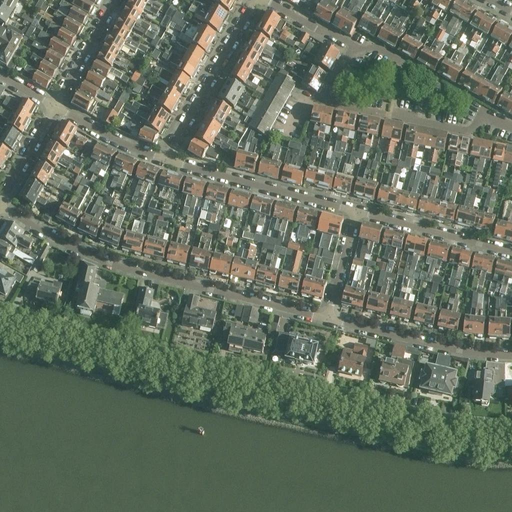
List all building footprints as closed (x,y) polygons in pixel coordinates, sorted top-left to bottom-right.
[(0,0),(0,6),(14,15),(17,10),(15,8),(18,2),(14,0),(0,0)] [(72,0),(75,2),(73,6),(89,15),(90,14),(92,15),(94,10),(93,9),(94,6),(83,0),(72,0)] [(130,1),(127,5),(129,6),(128,7),(141,14),(144,10),(156,17),(157,16),(159,13),(159,12),(137,0),(132,0),(131,2),(130,1)] [(137,0),(159,12),(161,8),(149,1),(149,0),(137,0)] [(225,0),(216,0),(214,4),(229,12),(229,11),(231,11),(232,9),(232,7),(233,5),(225,0)] [(284,0),(292,4),(294,0),(304,5),(307,7),(304,11),(311,15),(316,6),(307,1),(305,0),(284,0)] [(323,0),(323,2),(314,17),(322,21),(334,0),(323,0)] [(334,0),(322,21),(329,25),(338,10),(334,8),(339,0),(334,0)] [(359,0),(355,9),(341,32),(351,38),(355,31),(353,31),(359,20),(355,17),(358,11),(360,12),(363,6),(366,0),(359,0)] [(417,0),(413,8),(417,10),(420,5),(422,0),(423,0),(427,2),(427,0),(417,0)] [(434,6),(428,17),(432,19),(442,0),(432,0),(430,4),(434,6)] [(442,0),(432,19),(436,21),(442,11),(446,13),(453,0),(442,0)] [(454,17),(444,32),(449,35),(452,30),(466,5),(463,4),(462,2),(460,0),(458,1),(457,0),(449,14),(454,17)] [(62,2),(59,7),(71,13),(69,17),(83,26),(83,25),(85,26),(88,21),(86,20),(88,17),(62,2)] [(200,5),(197,10),(222,24),(224,20),(226,21),(229,17),(227,16),(227,15),(213,7),(211,11),(200,5)] [(452,30),(449,35),(454,38),(456,33),(462,22),(467,25),(475,10),(474,10),(474,8),(471,7),(470,7),(466,5),(452,30)] [(0,21),(5,25),(9,19),(11,20),(14,15),(0,6),(0,21)] [(342,10),(332,27),(341,32),(355,9),(351,6),(347,13),(342,10)] [(192,7),(189,11),(195,14),(205,20),(203,25),(217,33),(217,32),(219,33),(222,29),(220,28),(222,24),(197,10),(192,7)] [(124,14),(122,17),(148,32),(151,27),(138,20),(140,16),(127,9),(126,8),(123,13),(124,14)] [(366,15),(358,29),(366,34),(379,12),(374,9),(370,18),(366,15)] [(379,12),(366,34),(374,39),(382,24),(378,22),(382,14),(379,12)] [(473,29),(467,40),(471,42),(486,17),(484,15),(483,13),(481,12),(479,13),(478,12),(470,27),(473,29)] [(56,13),(54,17),(65,24),(63,28),(77,36),(79,37),(82,32),(80,31),(82,27),(56,13)] [(265,14),(261,20),(263,20),(262,23),(267,26),(266,28),(287,39),(289,35),(284,32),(283,34),(281,33),(286,24),(267,13),(267,15),(265,14)] [(24,16),(22,19),(32,25),(34,21),(24,16)] [(119,20),(116,25),(118,25),(117,26),(131,34),(133,29),(145,36),(145,37),(153,41),(155,36),(148,32),(122,17),(120,21),(119,20)] [(486,17),(471,42),(477,45),(483,34),(487,37),(496,22),(495,22),(494,20),(492,18),(490,19),(486,17)] [(377,40),(386,45),(399,21),(395,19),(389,29),(385,27),(377,40)] [(399,21),(386,45),(395,50),(402,37),(405,31),(401,28),(404,24),(399,21)] [(398,52),(406,57),(423,27),(425,23),(421,21),(410,40),(406,38),(398,52)] [(51,24),(49,28),(59,34),(57,39),(71,47),(71,46),(73,47),(76,42),(74,41),(76,38),(62,30),(62,29),(52,23),(51,24)] [(258,25),(255,31),(257,32),(270,39),(272,35),(285,43),(287,39),(266,28),(267,26),(262,23),(260,26),(258,25)] [(183,30),(210,45),(215,36),(198,26),(196,29),(186,24),(183,30)] [(494,41),(488,51),(492,53),(506,28),(504,27),(504,25),(502,24),(500,24),(499,24),(490,39),(494,41)] [(9,26),(6,30),(12,33),(21,38),(24,34),(14,29),(9,26)] [(114,33),(112,36),(137,50),(140,46),(127,39),(130,35),(116,28),(115,28),(112,32),(114,33)] [(506,28),(492,53),(496,56),(502,45),(506,48),(511,36),(511,29),(510,29),(509,29),(506,28)] [(183,30),(181,34),(193,41),(191,45),(205,54),(206,53),(207,54),(210,49),(209,48),(210,45),(183,30)] [(0,52),(0,53),(0,64),(6,68),(12,59),(21,43),(22,39),(21,39),(12,33),(10,37),(9,39),(5,36),(6,35),(0,31),(0,52)] [(417,63),(426,68),(439,44),(440,44),(446,34),(441,31),(429,52),(425,50),(417,63)] [(42,32),(38,38),(44,42),(45,40),(52,44),(49,49),(65,58),(65,57),(66,58),(69,53),(68,52),(70,48),(56,41),(56,40),(42,32)] [(420,33),(406,57),(414,61),(422,47),(417,45),(423,35),(420,33)] [(309,37),(304,34),(299,43),(304,46),(309,37)] [(253,35),(249,41),(274,56),(277,52),(266,46),(268,42),(255,35),(254,36),(253,35)] [(109,37),(107,42),(108,43),(121,51),(123,47),(135,54),(137,50),(112,36),(111,38),(109,37)] [(179,41),(177,45),(189,52),(187,55),(200,63),(202,60),(203,61),(206,56),(179,41)] [(249,41),(246,47),(248,48),(246,50),(259,57),(261,54),(272,60),(274,56),(249,41)] [(32,46),(32,47),(37,49),(47,55),(45,60),(59,68),(61,69),(63,64),(62,63),(64,59),(50,51),(40,45),(39,45),(34,42),(32,46)] [(309,43),(307,48),(335,63),(336,60),(338,61),(340,56),(339,56),(340,55),(325,46),(322,51),(310,44),(309,43)] [(443,46),(440,44),(439,44),(426,68),(434,73),(442,59),(437,57),(443,46)] [(104,50),(102,53),(128,68),(130,63),(118,56),(120,52),(107,45),(106,46),(105,45),(102,49),(104,50)] [(307,48),(305,52),(317,59),(315,64),(330,72),(330,71),(331,72),(334,67),(333,66),(335,63),(307,48)] [(460,56),(459,56),(446,79),(455,84),(463,71),(459,68),(468,52),(463,50),(460,56)] [(243,52),(239,58),(271,77),(273,73),(268,70),(256,63),(258,59),(245,52),(244,53),(243,52)] [(100,54),(97,59),(98,60),(111,68),(113,65),(125,72),(128,68),(102,53),(101,55),(100,54)] [(438,75),(446,79),(459,56),(455,53),(449,63),(445,61),(438,75)] [(172,54),(170,58),(196,74),(199,68),(198,67),(199,65),(186,57),(184,61),(172,54)] [(458,86),(467,91),(486,57),(482,55),(471,74),(467,71),(458,86)] [(33,56),(31,60),(41,66),(38,71),(52,79),(53,78),(55,79),(57,75),(56,74),(58,70),(44,62),(33,56)] [(486,57),(467,91),(475,96),(483,81),(479,78),(489,59),(486,57)] [(170,58),(168,62),(179,69),(177,72),(191,80),(192,77),(194,78),(196,74),(170,58)] [(239,58),(236,64),(238,65),(237,67),(250,74),(251,71),(264,78),(264,77),(269,80),(271,77),(239,58)] [(94,63),(91,69),(92,70),(92,71),(106,79),(109,75),(120,81),(121,81),(123,76),(111,70),(97,62),(96,64),(94,63)] [(297,66),(295,71),(322,86),(324,82),(325,83),(328,78),(327,78),(327,77),(312,68),(309,73),(297,66)] [(46,90),(51,81),(27,67),(25,71),(35,77),(32,82),(46,90)] [(503,71),(502,71),(485,101),(493,106),(502,91),(497,88),(503,78),(508,69),(505,67),(503,71)] [(232,71),(229,77),(256,92),(258,88),(245,81),(248,76),(236,69),(234,72),(232,71)] [(293,69),(290,74),(292,75),(304,82),(302,86),(317,95),(317,94),(319,94),(321,89),(320,89),(322,86),(295,71),(293,69)] [(477,96),(485,101),(502,71),(499,69),(490,84),(485,82),(477,96)] [(162,71),(160,75),(187,90),(190,85),(188,84),(190,81),(176,74),(174,78),(162,71)] [(89,73),(85,79),(87,80),(86,81),(104,91),(107,86),(110,88),(115,91),(118,87),(112,84),(91,72),(90,74),(89,73)] [(160,75),(158,78),(170,85),(169,88),(168,90),(181,97),(182,96),(183,94),(184,95),(187,90),(160,75)] [(279,75),(249,127),(266,137),(296,85),(279,75)] [(224,87),(221,91),(223,92),(222,92),(231,97),(232,95),(252,107),(255,102),(242,95),(245,91),(229,81),(228,82),(227,81),(225,85),(226,86),(225,88),(224,87)] [(82,85),(79,90),(80,91),(80,92),(95,100),(97,96),(109,103),(112,98),(85,83),(83,86),(82,85)] [(150,92),(177,107),(180,102),(178,101),(181,97),(168,90),(165,94),(153,88),(150,92)] [(505,94),(497,108),(505,113),(511,100),(511,90),(509,96),(505,94)] [(150,92),(148,96),(160,103),(158,107),(171,115),(173,111),(175,112),(177,107),(150,92)] [(250,111),(252,107),(232,95),(231,97),(222,92),(218,100),(234,109),(237,104),(250,111)] [(74,98),(71,104),(73,106),(87,114),(91,116),(97,104),(94,102),(79,94),(76,99),(74,98)] [(8,98),(6,102),(31,117),(33,113),(35,114),(38,109),(36,108),(22,100),(19,104),(8,98)] [(6,102),(3,106),(14,112),(12,117),(28,126),(31,121),(29,120),(31,117),(6,102)] [(134,103),(132,107),(134,108),(133,109),(139,112),(164,126),(166,123),(168,124),(171,119),(169,118),(169,117),(156,110),(153,114),(142,107),(134,103)] [(213,109),(211,112),(237,127),(237,126),(238,124),(240,122),(229,116),(231,111),(216,103),(216,104),(214,103),(211,108),(213,109)] [(314,108),(311,124),(315,125),(313,137),(318,138),(324,110),(314,108)] [(0,109),(0,116),(8,121),(9,120),(10,120),(7,125),(22,134),(24,130),(26,131),(28,126),(12,117),(1,110),(0,109)] [(101,122),(111,128),(112,127),(118,115),(108,110),(101,122)] [(318,138),(316,149),(321,150),(323,139),(325,127),(330,128),(334,112),(324,110),(318,138)] [(139,112),(137,117),(148,123),(146,127),(159,135),(161,136),(164,131),(162,130),(164,126),(139,112)] [(208,114),(205,119),(207,120),(206,121),(221,130),(224,125),(235,131),(237,127),(211,112),(209,115),(208,114)] [(334,153),(339,155),(347,115),(338,113),(334,129),(339,130),(334,153)] [(357,117),(347,115),(339,155),(344,156),(349,132),(354,133),(357,117)] [(360,147),(365,148),(371,120),(361,117),(357,134),(362,135),(360,147)] [(371,120),(365,148),(370,149),(373,138),(377,139),(381,122),(371,120)] [(203,127),(200,131),(230,148),(237,151),(238,147),(229,142),(218,136),(221,130),(206,121),(205,123),(204,122),(201,126),(203,127)] [(60,124),(56,131),(84,147),(86,144),(87,141),(80,138),(79,139),(74,136),(77,131),(63,123),(62,124),(60,124)] [(135,123),(132,128),(142,134),(139,140),(155,147),(157,142),(156,141),(158,136),(135,123)] [(385,123),(381,140),(388,141),(388,143),(386,143),(384,154),(388,155),(394,125),(385,123)] [(394,125),(388,155),(392,156),(394,145),(393,145),(393,143),(400,144),(404,127),(394,125)] [(0,134),(16,143),(18,141),(19,142),(22,137),(20,136),(21,136),(6,127),(4,131),(0,129),(0,134)] [(406,159),(403,170),(409,171),(411,160),(418,130),(408,127),(404,145),(412,147),(412,149),(410,148),(407,159),(406,159)] [(418,130),(411,160),(415,161),(418,150),(416,150),(417,147),(423,149),(424,149),(428,132),(427,131),(418,130)] [(56,131),(52,138),(53,140),(67,149),(70,143),(75,146),(74,148),(81,152),(83,148),(84,147),(56,131)] [(197,133),(195,137),(196,138),(196,140),(210,148),(213,143),(221,148),(220,149),(227,153),(230,148),(200,131),(199,134),(197,133)] [(428,132),(424,149),(425,149),(432,151),(431,153),(430,152),(427,164),(432,165),(438,134),(429,132),(428,132)] [(0,134),(0,144),(12,151),(12,150),(14,151),(17,146),(15,146),(16,143),(0,134)] [(438,134),(432,165),(436,166),(439,154),(437,154),(438,152),(444,153),(448,136),(438,134)] [(450,167),(455,168),(461,139),(451,137),(448,153),(452,154),(450,167)] [(461,139),(455,168),(460,169),(463,156),(467,157),(471,141),(461,139)] [(476,180),(478,173),(484,144),(474,141),(470,158),(476,159),(470,186),(475,187),(476,180)] [(194,142),(188,153),(189,153),(189,156),(193,158),(194,156),(202,161),(206,155),(216,160),(219,155),(194,142)] [(48,148),(46,152),(70,166),(73,162),(62,156),(65,151),(51,143),(51,144),(48,144),(47,146),(48,148)] [(95,162),(90,172),(94,174),(107,150),(103,148),(104,146),(100,144),(99,146),(98,145),(91,159),(95,162)] [(234,169),(244,172),(251,145),(247,144),(244,155),(239,153),(234,169)] [(484,144),(478,173),(483,174),(485,161),(490,162),(493,145),(484,144)] [(244,172),(254,175),(259,159),(253,157),(256,146),(251,145),(244,172)] [(0,158),(6,162),(8,158),(10,158),(12,155),(11,154),(11,153),(0,146),(0,158)] [(268,178),(276,147),(271,146),(267,161),(262,160),(258,176),(268,178)] [(498,189),(498,186),(506,148),(496,146),(493,163),(498,164),(493,188),(498,189)] [(276,147),(268,178),(277,181),(282,165),(277,163),(281,148),(276,147)] [(511,149),(506,148),(500,177),(505,178),(508,166),(511,166),(511,149)] [(107,150),(94,174),(99,176),(101,171),(105,174),(108,168),(109,168),(116,154),(115,154),(116,152),(112,150),(111,151),(107,150)] [(42,155),(41,158),(42,160),(41,160),(55,168),(58,164),(68,170),(70,166),(46,152),(44,155),(42,155)] [(113,170),(111,176),(114,178),(112,183),(113,183),(117,185),(122,174),(129,159),(125,158),(126,156),(121,154),(120,156),(119,155),(113,169),(113,170)] [(281,182),(291,185),(298,157),(294,156),(290,167),(286,166),(281,182)] [(304,183),(304,185),(309,186),(310,184),(313,185),(314,185),(318,170),(317,170),(311,169),(314,157),(311,156),(304,183)] [(298,157),(291,185),(301,187),(305,171),(300,170),(303,158),(298,157)] [(349,166),(341,195),(346,196),(347,194),(350,195),(354,180),(349,179),(352,167),(355,159),(351,158),(349,166)] [(122,174),(117,185),(122,187),(127,176),(130,178),(138,163),(137,163),(138,161),(133,159),(132,161),(129,159),(122,174)] [(318,170),(314,185),(315,186),(318,186),(317,188),(322,190),(330,161),(326,160),(323,171),(319,170),(318,170)] [(330,161),(322,190),(328,191),(328,189),(331,190),(335,175),(330,173),(333,162),(330,161)] [(37,169),(35,171),(70,191),(72,187),(62,181),(51,175),(53,171),(40,163),(39,164),(37,164),(36,167),(37,169)] [(140,181),(135,192),(140,194),(151,166),(146,164),(145,165),(145,166),(141,164),(136,179),(140,181)] [(337,176),(333,191),(336,191),(336,193),(341,195),(349,166),(345,165),(342,177),(337,176)] [(151,166),(140,194),(145,196),(149,185),(154,187),(160,171),(156,170),(156,168),(151,166)] [(358,180),(354,196),(358,197),(357,199),(363,200),(371,170),(366,169),(363,181),(358,180)] [(440,179),(442,172),(431,169),(429,176),(440,179)] [(371,170),(363,200),(369,202),(369,200),(374,201),(378,185),(372,183),(375,172),(371,170)] [(31,174),(30,177),(31,178),(31,179),(44,187),(47,183),(57,189),(68,195),(70,191),(35,171),(34,174),(31,174)] [(160,193),(159,199),(160,200),(165,202),(174,174),(168,172),(167,173),(167,174),(163,173),(159,187),(164,189),(162,194),(160,193)] [(414,182),(406,212),(412,214),(413,212),(415,213),(419,197),(415,196),(421,174),(417,173),(416,175),(414,182)] [(174,174),(165,202),(170,203),(173,192),(178,194),(183,179),(179,178),(179,177),(179,175),(174,174)] [(381,187),(377,202),(381,203),(380,205),(386,207),(394,177),(390,175),(386,189),(381,187)] [(394,177),(386,207),(392,208),(393,206),(397,207),(398,208),(401,193),(395,191),(399,178),(394,177)] [(81,186),(85,188),(87,188),(90,182),(84,179),(81,186)] [(187,180),(182,195),(187,196),(184,208),(189,210),(197,180),(192,179),(190,180),(190,181),(187,180)] [(197,180),(189,210),(194,211),(197,199),(202,201),(206,185),(202,184),(203,183),(202,182),(197,180)] [(27,186),(25,190),(52,205),(55,201),(41,193),(44,189),(30,181),(29,182),(27,182),(26,184),(27,186)] [(401,193),(398,208),(401,209),(401,211),(406,212),(414,182),(410,181),(406,194),(402,193),(401,193)] [(90,182),(87,188),(90,189),(93,191),(96,186),(90,182)] [(206,201),(203,210),(208,212),(205,222),(210,224),(211,222),(220,186),(215,185),(213,186),(213,187),(210,186),(206,201)] [(65,205),(57,219),(57,220),(58,222),(60,223),(62,223),(62,222),(66,224),(85,188),(81,186),(69,207),(65,205)] [(220,186),(211,222),(215,223),(220,205),(225,206),(229,191),(225,190),(225,189),(225,188),(220,186)] [(421,198),(417,213),(420,214),(420,216),(425,217),(433,187),(429,186),(425,199),(421,198)] [(433,187),(425,217),(431,219),(432,217),(434,218),(436,218),(440,203),(438,203),(434,202),(437,188),(433,187)] [(85,188),(66,224),(69,226),(69,228),(72,229),(73,229),(74,228),(81,214),(78,212),(90,189),(87,188),(85,188)] [(20,193),(19,196),(20,198),(20,199),(28,203),(27,206),(32,209),(36,202),(49,209),(43,221),(48,224),(57,208),(52,205),(25,190),(23,194),(20,193)] [(232,192),(228,207),(232,208),(229,220),(234,221),(242,192),(237,191),(236,192),(236,193),(232,192)] [(440,203),(436,218),(439,219),(439,221),(444,222),(452,192),(448,191),(445,204),(440,203)] [(471,197),(464,227),(469,229),(470,227),(472,228),(474,228),(478,213),(476,213),(472,212),(477,192),(473,191),(471,197)] [(242,192),(234,221),(240,222),(243,211),(247,212),(251,197),(248,196),(248,195),(248,194),(242,192)] [(452,192),(444,222),(450,224),(451,222),(453,223),(457,208),(453,207),(456,194),(452,192)] [(459,208),(455,223),(458,224),(458,226),(464,227),(471,197),(467,196),(463,210),(459,208)] [(255,197),(251,213),(255,214),(252,226),(257,227),(265,198),(260,197),(259,198),(255,197)] [(265,198),(257,227),(262,228),(265,217),(270,218),(274,203),(271,202),(271,201),(270,200),(265,198)] [(478,213),(474,228),(477,229),(476,231),(482,232),(490,203),(486,201),(482,214),(478,213)] [(277,203),(273,219),(278,220),(275,231),(279,232),(280,232),(287,204),(282,203),(281,204),(277,203)] [(490,203),(482,232),(488,234),(489,232),(491,233),(495,218),(491,217),(494,204),(490,203)] [(287,204),(280,232),(285,234),(288,222),(292,223),(296,209),(293,208),(293,207),(293,206),(287,204)] [(85,217),(78,231),(79,231),(78,232),(79,234),(81,235),(83,234),(84,234),(87,235),(99,208),(95,206),(89,219),(85,217)] [(99,208),(87,235),(91,237),(91,238),(91,239),(94,240),(95,240),(96,239),(103,225),(98,223),(104,210),(99,208)] [(134,209),(132,214),(141,218),(143,213),(134,209)] [(300,209),(296,225),(300,226),(297,238),(302,239),(310,210),(305,209),(303,210),(300,209)] [(310,210),(302,239),(307,240),(310,229),(315,230),(319,214),(315,214),(315,213),(315,211),(310,210)] [(503,241),(510,212),(506,211),(502,224),(498,223),(494,238),(503,241)] [(503,241),(511,243),(511,226),(511,225),(511,212),(510,212),(503,241)] [(322,215),(317,234),(322,235),(318,249),(323,250),(332,216),(324,214),(324,216),(322,215)] [(105,226),(100,241),(100,242),(101,244),(103,245),(105,244),(105,243),(109,245),(119,218),(115,216),(114,216),(110,228),(105,226)] [(332,216),(323,250),(328,251),(330,243),(332,236),(339,238),(342,225),(343,221),(342,220),(342,219),(332,216)] [(119,218),(109,245),(113,246),(112,247),(113,248),(116,249),(117,249),(118,248),(124,233),(119,231),(124,219),(119,218)] [(7,223),(2,230),(30,246),(33,242),(22,236),(24,232),(13,226),(12,224),(9,222),(7,223)] [(127,234),(123,249),(123,250),(123,251),(128,253),(128,251),(132,252),(139,224),(135,222),(131,235),(127,234)] [(147,240),(144,255),(145,256),(145,258),(149,259),(150,257),(153,258),(162,223),(157,222),(156,228),(155,228),(152,241),(147,240)] [(162,223),(153,258),(157,259),(157,261),(161,262),(162,260),(163,260),(167,245),(162,243),(165,231),(166,231),(168,224),(162,223)] [(139,224),(132,252),(136,253),(135,255),(140,256),(141,255),(146,239),(140,238),(144,225),(139,224)] [(365,256),(373,227),(363,224),(359,240),(364,241),(360,254),(365,256)] [(382,229),(373,227),(365,256),(370,257),(373,244),(378,246),(382,229)] [(171,245),(167,261),(168,261),(167,263),(173,264),(173,263),(176,263),(184,230),(179,229),(175,246),(171,245)] [(0,232),(0,239),(15,248),(17,244),(28,250),(30,246),(2,230),(1,232),(0,232)] [(184,230),(176,263),(180,264),(180,266),(185,267),(185,266),(186,266),(190,250),(185,249),(189,232),(184,230)] [(383,260),(388,262),(396,233),(386,230),(382,246),(386,248),(383,260)] [(405,235),(396,233),(388,262),(385,273),(386,273),(391,275),(394,263),(392,263),(396,250),(401,251),(405,235)] [(193,251),(189,267),(190,267),(190,268),(195,270),(195,268),(198,269),(207,236),(202,235),(197,252),(193,251)] [(207,236),(198,269),(202,270),(202,271),(207,273),(207,271),(208,271),(212,256),(207,254),(211,237),(207,236)] [(403,277),(408,278),(410,269),(418,239),(409,236),(404,253),(409,254),(403,277)] [(428,241),(418,239),(410,269),(408,278),(413,279),(419,257),(423,258),(428,241)] [(0,241),(0,256),(6,260),(9,253),(13,255),(16,251),(12,249),(0,241)] [(433,276),(441,245),(431,242),(427,258),(432,260),(429,268),(430,268),(426,282),(431,283),(433,276)] [(441,245),(434,269),(439,271),(441,263),(446,264),(450,247),(441,245)] [(50,249),(45,246),(38,258),(36,262),(41,265),(50,249)] [(249,253),(243,280),(247,281),(247,282),(252,284),(252,282),(254,283),(258,266),(252,264),(254,255),(256,248),(251,247),(249,253)] [(272,257),(265,285),(270,286),(269,288),(274,289),(274,288),(275,288),(279,272),(274,271),(277,259),(280,248),(276,247),(275,247),(274,252),(272,257)] [(455,280),(463,251),(453,248),(449,265),(453,266),(450,279),(455,280)] [(16,251),(13,255),(32,266),(35,261),(29,258),(16,251)] [(473,253),(463,251),(455,280),(460,282),(464,269),(468,270),(473,253)] [(235,260),(231,277),(233,277),(232,279),(238,280),(238,279),(243,280),(249,253),(244,252),(242,262),(235,260)] [(295,263),(288,291),(292,292),(291,294),(297,295),(297,293),(298,293),(302,279),(296,278),(299,264),(302,254),(298,252),(295,263)] [(223,258),(219,274),(223,275),(222,277),(228,278),(228,276),(229,276),(232,265),(233,261),(234,255),(225,253),(223,258)] [(323,253),(321,259),(322,259),(332,262),(334,256),(323,253)] [(471,291),(471,292),(476,293),(485,257),(476,254),(471,270),(476,272),(471,291)] [(214,256),(210,272),(210,274),(215,275),(216,273),(219,274),(223,258),(214,256)] [(260,268),(256,283),(257,283),(256,285),(261,286),(262,284),(265,285),(272,257),(268,256),(265,269),(260,268)] [(305,280),(302,294),(302,295),(302,296),(309,298),(309,296),(312,297),(319,268),(320,268),(321,264),(320,264),(322,259),(321,259),(316,257),(310,282),(305,280)] [(485,257),(476,293),(480,295),(484,282),(486,274),(491,275),(495,259),(485,257)] [(354,259),(352,266),(362,268),(364,262),(354,259)] [(494,276),(493,282),(497,283),(495,289),(500,291),(508,263),(498,260),(494,276)] [(77,285),(76,292),(80,294),(76,310),(81,311),(81,315),(89,317),(91,314),(93,314),(96,301),(121,307),(123,296),(92,289),(97,268),(83,262),(79,280),(81,280),(80,286),(77,285)] [(282,274),(279,289),(279,290),(284,292),(285,290),(288,291),(295,263),(291,262),(288,275),(282,274)] [(511,263),(508,263),(500,291),(499,294),(504,296),(508,280),(511,280),(511,263)] [(0,264),(0,293),(5,297),(10,288),(12,289),(15,282),(20,285),(24,278),(0,264)] [(341,306),(341,307),(347,308),(348,306),(352,307),(362,269),(352,266),(351,272),(356,273),(355,276),(352,290),(346,289),(341,306)] [(319,268),(312,297),(315,298),(314,300),(322,301),(322,299),(323,300),(326,286),(321,284),(324,271),(319,270),(320,268),(319,268)] [(362,269),(352,307),(356,308),(356,310),(362,311),(366,294),(361,293),(365,279),(367,269),(363,268),(362,268),(362,269)] [(384,283),(376,313),(380,314),(381,316),(384,317),(385,316),(386,316),(390,299),(385,298),(388,284),(388,283),(387,281),(388,279),(394,281),(396,276),(391,275),(386,273),(383,283),(384,283)] [(394,301),(390,317),(391,317),(391,319),(394,320),(396,318),(400,319),(407,289),(406,289),(409,278),(408,278),(404,277),(401,288),(402,288),(399,302),(394,301)] [(370,295),(366,311),(367,311),(367,313),(371,314),(372,312),(376,313),(384,283),(383,283),(379,282),(375,296),(370,295)] [(36,301),(57,306),(58,298),(60,298),(61,294),(60,294),(62,285),(53,283),(53,285),(40,283),(39,287),(30,283),(26,292),(37,297),(36,301)] [(139,310),(136,325),(137,325),(137,327),(143,329),(144,327),(157,329),(157,328),(164,330),(167,317),(160,315),(160,314),(149,312),(154,292),(141,289),(137,309),(139,310)] [(407,289),(400,319),(404,320),(404,322),(408,323),(409,321),(409,322),(413,306),(408,304),(412,290),(407,289)] [(465,318),(463,334),(464,334),(464,336),(468,337),(469,335),(473,335),(476,306),(478,294),(472,293),(471,305),(469,319),(465,318)] [(418,307),(414,323),(415,325),(418,325),(420,324),(423,325),(430,295),(426,294),(423,308),(418,307)] [(430,295),(423,325),(428,326),(428,328),(431,329),(433,327),(437,311),(432,310),(436,296),(430,295)] [(183,297),(177,322),(183,323),(182,326),(189,328),(190,325),(212,331),(216,315),(196,311),(199,299),(198,299),(190,297),(190,299),(183,297)] [(441,312),(437,328),(438,328),(439,330),(442,331),(443,330),(447,331),(455,301),(450,300),(446,314),(441,312)] [(455,301),(447,331),(451,332),(452,334),(455,334),(456,333),(457,333),(461,317),(456,316),(459,302),(455,301)] [(489,319),(488,337),(490,337),(489,339),(496,340),(496,338),(499,338),(501,306),(495,305),(494,320),(489,319)] [(476,306),(473,335),(477,336),(478,338),(481,338),(482,337),(483,337),(485,320),(479,320),(481,306),(476,306)] [(501,306),(499,338),(502,338),(502,340),(508,341),(508,339),(510,339),(511,321),(505,320),(506,306),(501,306)] [(242,322),(249,324),(253,309),(246,308),(242,322)] [(253,309),(249,324),(256,326),(260,311),(253,309)] [(226,324),(223,341),(229,342),(228,346),(231,347),(230,352),(240,354),(240,352),(242,352),(243,350),(246,335),(248,330),(248,328),(235,326),(226,324)] [(270,324),(268,335),(275,336),(277,325),(270,324)] [(246,335),(243,350),(262,354),(266,339),(255,337),(256,332),(248,330),(246,335)] [(291,340),(292,337),(278,334),(273,355),(286,358),(286,360),(288,360),(288,361),(289,361),(290,361),(290,362),(291,362),(292,362),(293,362),(294,362),(295,362),(296,362),(296,363),(303,364),(304,364),(305,365),(306,366),(307,366),(308,366),(309,366),(310,366),(311,366),(313,366),(314,362),(314,361),(315,361),(315,360),(316,360),(316,359),(316,358),(317,358),(317,357),(317,356),(317,355),(316,355),(316,354),(318,346),(291,340)] [(391,358),(398,359),(401,346),(394,345),(391,358)] [(344,351),(339,373),(360,378),(367,349),(354,346),(353,352),(360,354),(358,359),(349,357),(350,353),(344,351)] [(401,346),(398,359),(403,361),(406,348),(401,346)] [(429,394),(435,396),(444,358),(439,356),(437,366),(436,369),(428,367),(427,367),(426,368),(427,368),(425,375),(423,374),(421,382),(423,382),(421,389),(421,390),(422,390),(430,392),(429,394)] [(444,358),(435,396),(442,397),(442,395),(450,397),(451,397),(452,396),(451,396),(453,390),(455,390),(457,383),(455,382),(456,375),(457,375),(457,374),(456,374),(447,372),(448,369),(449,369),(451,359),(444,358)] [(382,368),(379,383),(380,383),(380,384),(381,384),(381,385),(382,385),(383,385),(384,385),(385,385),(386,385),(386,384),(387,384),(388,382),(392,383),(396,366),(398,360),(392,359),(391,362),(381,359),(379,367),(382,368)] [(396,366),(392,383),(397,384),(396,386),(397,387),(397,388),(398,388),(398,389),(399,389),(400,389),(401,389),(402,389),(402,388),(403,388),(408,389),(412,372),(414,364),(404,361),(403,362),(398,360),(396,366)] [(474,385),(472,398),(474,398),(473,403),(480,404),(481,407),(486,407),(488,405),(489,397),(493,397),(493,395),(495,394),(495,388),(505,389),(505,381),(505,365),(486,363),(485,374),(477,373),(477,374),(476,374),(475,375),(475,380),(475,381),(476,381),(475,385),(474,385)]
